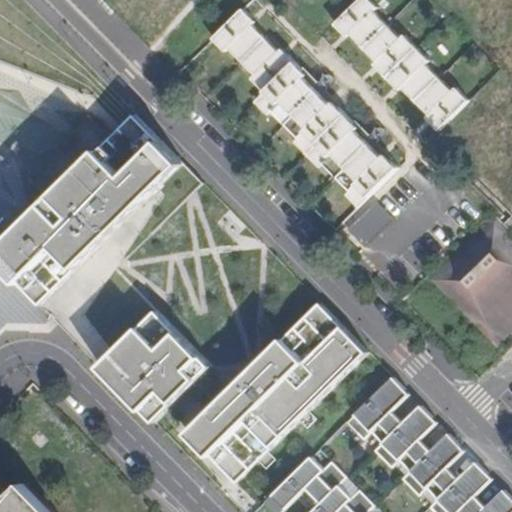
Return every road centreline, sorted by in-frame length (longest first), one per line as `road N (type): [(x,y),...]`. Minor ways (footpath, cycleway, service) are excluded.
road 1 (residential): [(55,0),(511,465)]
road 2 (residential): [(205,511),(57,361),(28,353),(0,365)]
